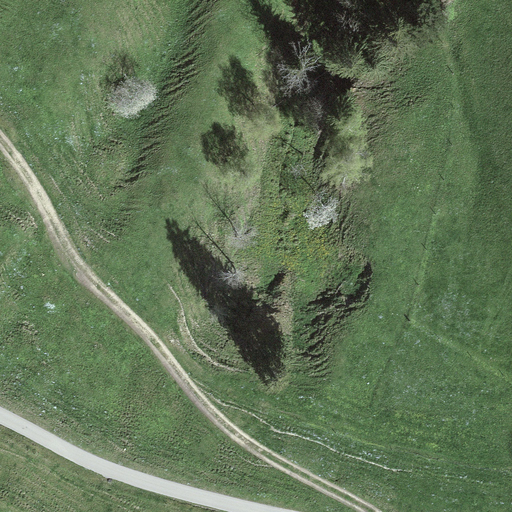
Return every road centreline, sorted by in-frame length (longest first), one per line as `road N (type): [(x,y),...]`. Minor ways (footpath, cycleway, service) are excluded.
road 1 (track): [(360,511),(270,462),(214,417),(69,245),(22,159),(0,137)]
road 2 (unclassified): [(0,419),(119,473),(265,511)]
